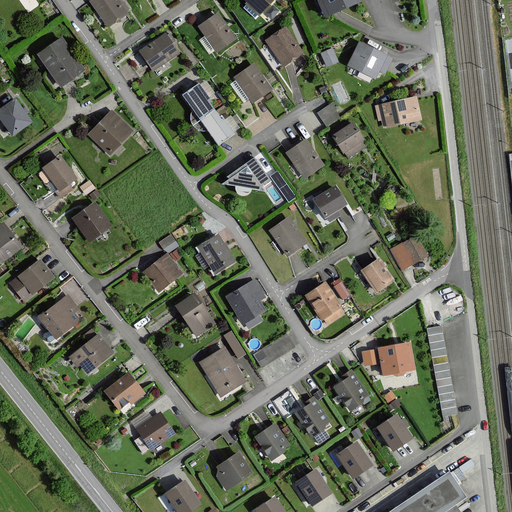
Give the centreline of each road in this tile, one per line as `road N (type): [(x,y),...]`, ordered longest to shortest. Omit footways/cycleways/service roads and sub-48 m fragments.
road 1 (residential): [(61,0),(193,185),(236,227),(318,358)]
road 2 (residential): [(0,166),(210,433)]
road 3 (unclassified): [(465,265),(494,511)]
road 4 (unclassified): [(439,37),(465,265)]
road 5 (primary): [(0,370),(112,511)]
road 6 (residential): [(465,265),(318,358)]
road 7 (residential): [(318,358),(210,433)]
